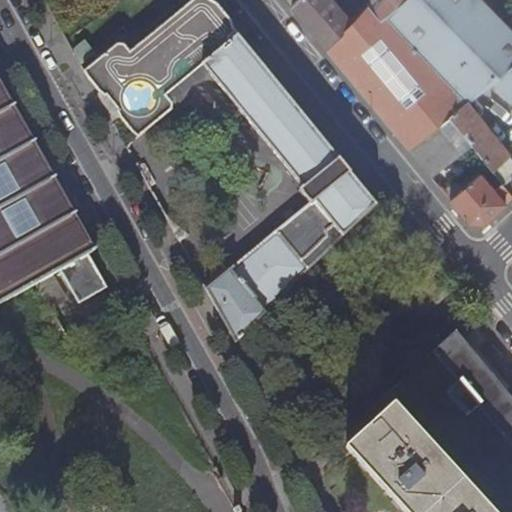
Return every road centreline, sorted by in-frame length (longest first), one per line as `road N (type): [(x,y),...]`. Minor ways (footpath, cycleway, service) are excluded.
road 1 (secondary): [(283,511),(0,6)]
road 2 (residential): [(254,0),(478,265)]
